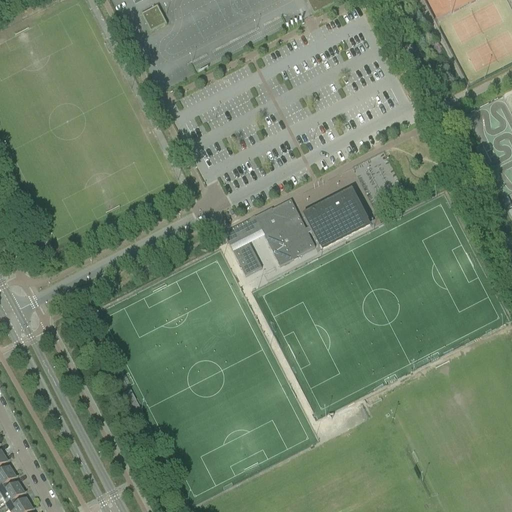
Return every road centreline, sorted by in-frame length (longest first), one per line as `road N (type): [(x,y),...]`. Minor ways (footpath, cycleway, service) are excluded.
road 1 (unclassified): [(504,247),(377,0)]
road 2 (unclassified): [(14,312),(222,200)]
road 3 (tertiary): [(120,511),(14,312)]
road 4 (tertiary): [(2,319),(104,511)]
